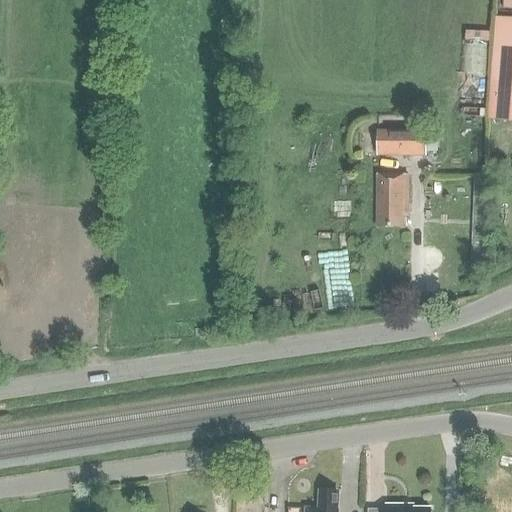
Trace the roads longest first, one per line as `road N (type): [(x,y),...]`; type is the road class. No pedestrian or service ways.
road 1 (unclassified): [(0,393),(393,335),(511,297)]
road 2 (unclassified): [(0,490),(466,422),(511,426)]
